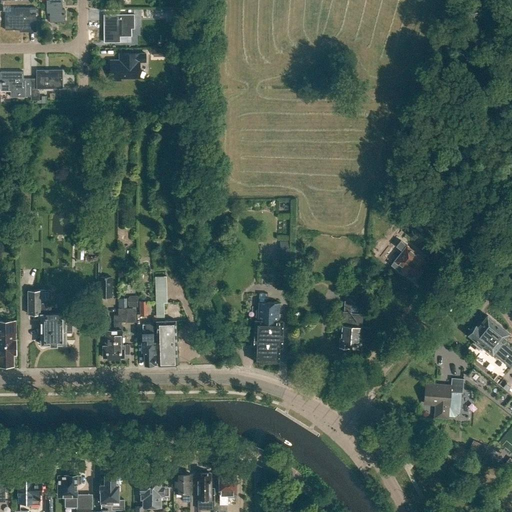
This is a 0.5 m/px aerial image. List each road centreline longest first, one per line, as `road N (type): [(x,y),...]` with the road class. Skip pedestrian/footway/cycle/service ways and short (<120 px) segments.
road 1 (secondary): [(0,380),(245,379),(339,422)]
road 2 (unclassified): [(324,511),(293,474),(233,446),(0,450)]
road 3 (tertiary): [(339,422),(511,205)]
